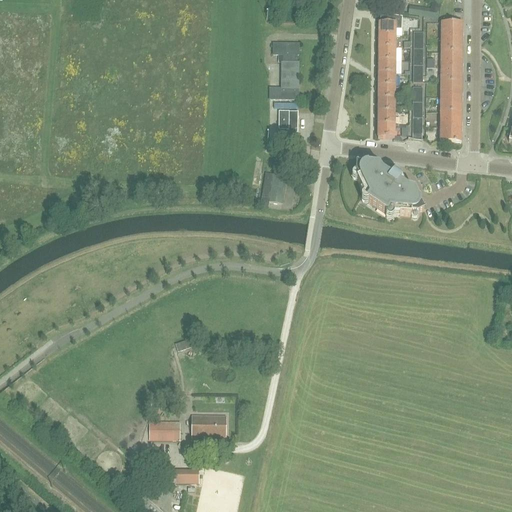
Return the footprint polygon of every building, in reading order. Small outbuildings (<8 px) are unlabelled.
[(433,2),(431,11),(409,7),(408,15),(437,20),(440,4),(433,2)] [(394,20),(394,24),(379,24),(379,37),(395,37),(395,30),(401,30),(401,20),(394,20)] [(441,25),(441,40),(462,40),(462,25),(441,25)] [(395,50),(395,37),(379,37),(378,50),(395,50)] [(423,38),(418,38),(418,46),(418,54),(413,54),(413,61),(418,61),(418,69),(418,76),(413,76),(413,84),(423,84),(423,38)] [(441,40),(441,55),(462,55),(462,40),(441,40)] [(298,101),(298,70),(298,64),(296,64),(296,56),(298,56),(298,45),(273,45),(273,56),(283,56),(283,64),(281,64),(281,89),(269,89),(269,101),(298,101)] [(378,50),(378,63),(395,63),(395,50),(378,50)] [(441,55),(441,70),(462,70),(462,55),(441,55)] [(395,76),(395,63),(378,63),(378,76),(395,76)] [(441,70),(441,85),(461,85),(462,70),(441,70)] [(395,88),(395,76),(378,76),(378,88),(395,88)] [(441,85),(440,100),(461,100),(461,85),(441,85)] [(395,101),(395,88),(378,88),(378,101),(395,101)] [(412,120),(412,127),(417,127),(417,142),(422,143),(422,89),(418,89),(418,97),(418,104),(412,104),(412,112),(417,112),(417,120),(412,120)] [(440,100),(440,115),(461,115),(461,100),(440,100)] [(395,114),(395,101),(378,101),(378,114),(395,114)] [(298,134),(298,113),(279,113),(279,131),(288,131),(288,134),(298,134)] [(394,127),(395,114),(378,114),(378,127),(394,127)] [(440,115),(440,130),(461,130),(461,115),(440,115)] [(394,140),(394,127),(378,127),(378,140),(394,140)] [(440,145),(461,145),(461,130),(440,130),(440,145)] [(274,175),(265,174),(260,207),(268,208),(269,204),(282,206),(288,169),(275,167),(274,175)] [(401,184),(402,183),(401,182),(400,181),(398,180),(397,179),(396,178),(394,178),(393,177),(393,178),(389,183),(385,180),(382,174),(379,169),(357,168),(357,175),(359,180),(356,181),(364,197),(369,201),(367,203),(387,216),(388,214),(393,217),(411,219),(411,216),(417,216),(424,213),(414,193),(408,192),(402,191),(398,188),(401,184)] [(456,208),(458,214),(466,212),(465,206),(456,208)] [(177,353),(191,349),(188,341),(175,346),(177,353)] [(225,443),(226,419),(192,418),(192,442),(225,443)] [(179,442),(179,425),(157,425),(157,442),(179,442)] [(173,486),(201,486),(202,472),(173,471),(173,486)]
